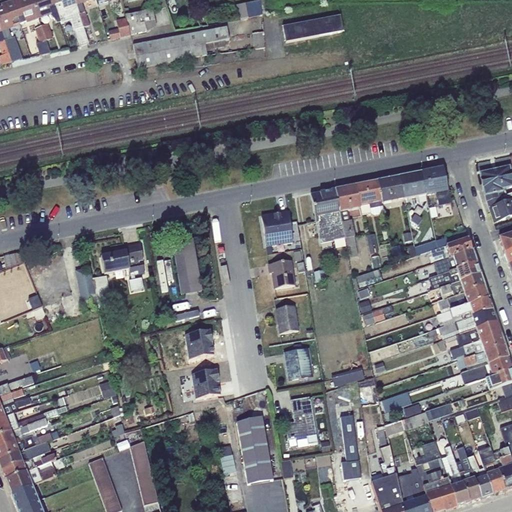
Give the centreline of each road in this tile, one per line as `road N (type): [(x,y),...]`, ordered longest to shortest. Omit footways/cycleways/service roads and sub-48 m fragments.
road 1 (unknown): [(0,121),(110,98),(123,87),(113,59),(97,56),(0,79)]
road 2 (tertiary): [(454,147),(222,193)]
road 3 (tertiary): [(222,193),(0,238)]
road 4 (residential): [(222,193),(257,363)]
road 5 (residential): [(511,306),(454,147)]
